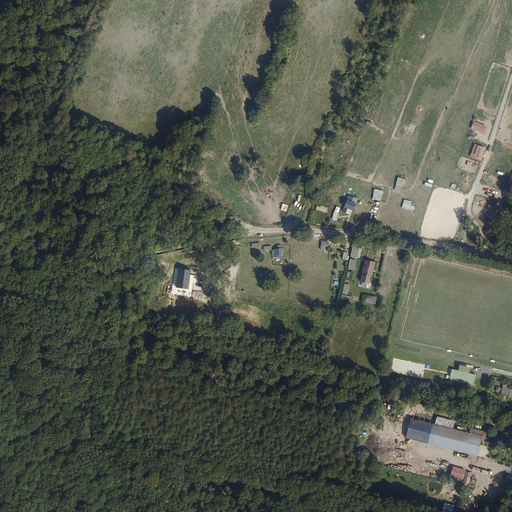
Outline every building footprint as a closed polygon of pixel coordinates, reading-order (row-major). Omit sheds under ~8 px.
[(402,187),(404,180),(398,178),(396,186),(402,187)] [(334,213),(344,187),(340,186),(326,220),(327,220),(327,222),(330,224),(331,222),(332,222),(335,214),(334,213)] [(379,201),(382,192),(374,190),(371,199),(379,201)] [(354,211),(359,198),(349,195),(342,211),(350,214),(351,210),(354,211)] [(412,208),(413,204),(404,201),(402,209),(413,212),(414,208),(412,208)] [(316,209),(327,212),(329,207),(318,204),(316,209)] [(330,252),(332,243),(324,241),(323,251),(330,252)] [(359,260),(363,250),(357,248),(354,258),(359,260)] [(356,273),(359,263),(353,261),(350,271),(356,273)] [(373,281),(378,266),(368,263),(363,278),(364,278),(364,280),(371,282),(372,281),(373,281)] [(158,296),(159,267),(151,266),(150,296),(158,296)] [(186,289),(189,273),(178,271),(175,287),(186,289)] [(351,285),(354,275),(349,274),(346,283),(351,285)] [(347,297),(350,287),(345,286),(342,295),(347,297)] [(374,309),(376,302),(363,298),(361,305),(374,309)] [(468,373),(470,368),(459,365),(457,371),(468,373)] [(472,386),(475,375),(468,373),(457,371),(451,369),(448,380),(472,386)] [(511,390),(503,389),(501,396),(511,398),(511,390)] [(488,414),(486,422),(496,425),(499,418),(488,414)] [(467,453),(472,433),(435,424),(430,444),(467,453)] [(479,456),(484,436),(472,433),(467,453),(479,456)] [(463,481),(466,470),(453,466),(450,477),(463,481)] [(445,502),(443,510),(451,511),(452,511),(455,505),(445,502)]
